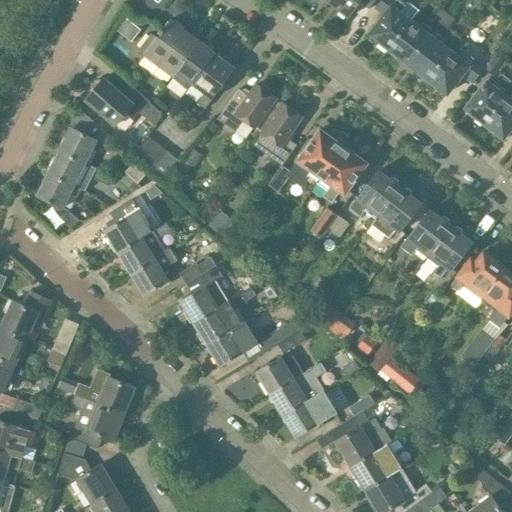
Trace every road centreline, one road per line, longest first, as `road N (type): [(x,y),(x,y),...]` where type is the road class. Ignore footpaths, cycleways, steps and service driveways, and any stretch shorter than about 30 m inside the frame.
road 1 (residential): [(511,202),(244,0)]
road 2 (residential): [(170,374),(14,227)]
road 3 (residential): [(95,0),(0,181)]
road 4 (residential): [(318,511),(170,374)]
road 5 (residential): [(167,511),(136,460),(155,394),(170,374)]
